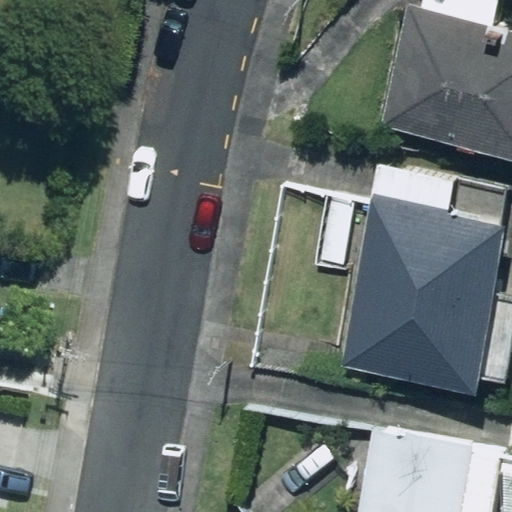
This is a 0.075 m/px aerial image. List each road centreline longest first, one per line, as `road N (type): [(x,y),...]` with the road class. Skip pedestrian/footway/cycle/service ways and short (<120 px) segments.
road 1 (residential): [(126,511),(219,0)]
road 2 (unknown): [(0,371),(146,395)]
